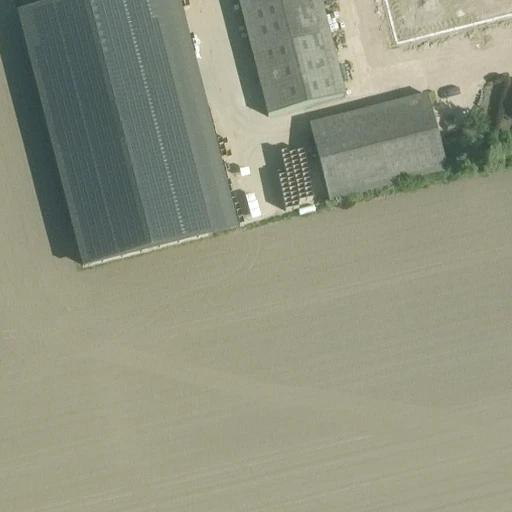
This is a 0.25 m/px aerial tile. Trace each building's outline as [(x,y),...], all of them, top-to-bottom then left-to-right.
[(75,0),(18,15),(83,271),(237,232),(177,0),(75,0)] [(237,0),(268,118),(345,99),(319,0),(237,0)] [(511,0),(383,0),(384,4),(390,24),(395,47),(430,38),(472,27),(500,20),(511,16),(511,0)] [(427,96),(309,127),(329,204),(447,174),(427,96)] [(319,199),(296,118),(293,118),(308,171),(293,175),(301,205),(319,199)]
